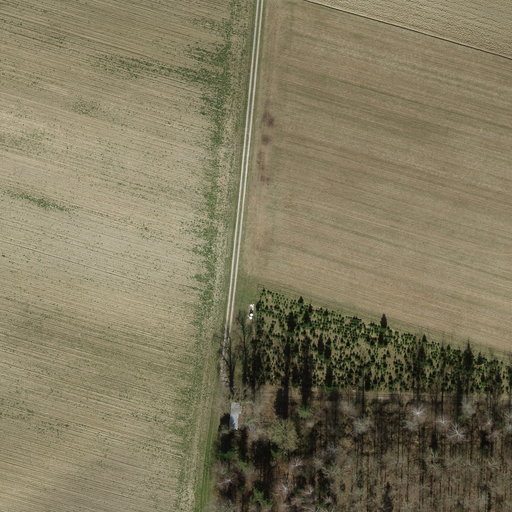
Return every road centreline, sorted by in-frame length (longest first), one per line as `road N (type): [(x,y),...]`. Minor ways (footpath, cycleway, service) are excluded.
road 1 (track): [(261,0),(208,511)]
road 2 (track): [(222,392),(511,405)]
